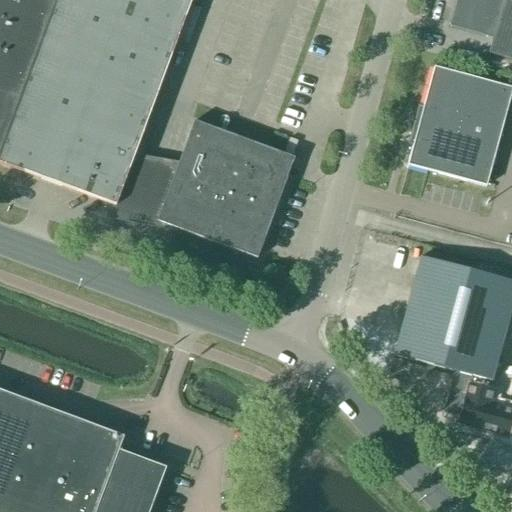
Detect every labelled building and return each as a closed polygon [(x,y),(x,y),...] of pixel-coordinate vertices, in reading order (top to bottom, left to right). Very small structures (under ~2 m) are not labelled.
[(0,0),(0,47),(17,0),(0,0)] [(17,0),(0,47),(0,165),(22,174),(115,208),(118,200),(159,215),(156,223),(257,260),(288,177),(291,178),(294,170),(291,168),(294,160),(193,123),(175,172),(134,157),(191,2),(202,6),(203,0),(17,0)] [(450,24),(449,28),(453,29),(492,40),(488,55),(511,61),(511,0),(456,0),(450,24)] [(486,188),(511,90),(511,89),(433,68),(416,131),(413,130),(409,142),(413,143),(407,167),(486,188)] [(491,383),(511,307),(511,283),(420,258),(393,357),(471,378),(465,399),(458,425),(495,435),(502,409),(485,404),(491,383)] [(149,511),(165,470),(118,452),(123,439),(0,392),(0,511),(149,511)]
